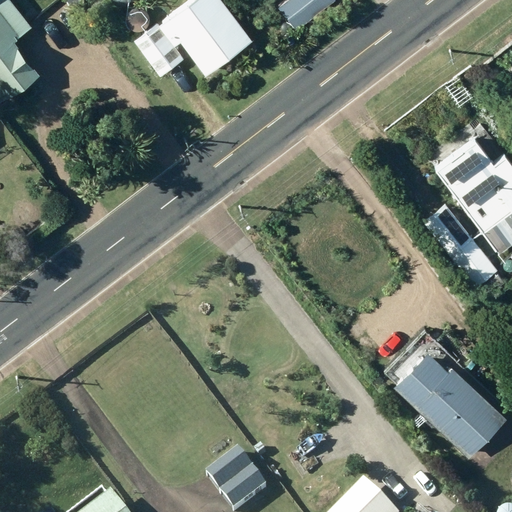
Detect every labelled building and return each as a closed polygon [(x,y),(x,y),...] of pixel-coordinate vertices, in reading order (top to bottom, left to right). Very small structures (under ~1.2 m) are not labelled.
[(0,0),(0,99),(3,104),(37,78),(11,44),(29,30),(5,0),(0,0)] [(132,43),(158,79),(183,60),(174,49),(179,46),(204,79),(250,44),(217,0),(197,0),(159,29),(156,25),(132,43)] [(38,32),(52,47),(66,34),(53,19),(38,32)] [(435,175),(481,236),(511,212),(511,209),(500,194),(511,184),(511,169),(505,160),(492,170),(474,145),(435,175)] [(450,260),(474,288),(496,270),(472,242),(450,260)] [(393,390),(468,461),(506,421),(452,370),(448,374),(427,354),(393,390)] [(206,482),(229,511),(241,511),(266,492),(238,457),(206,482)] [(387,511),(363,489),(340,511),(387,511)] [(117,511),(110,502),(97,511),(117,511)]
